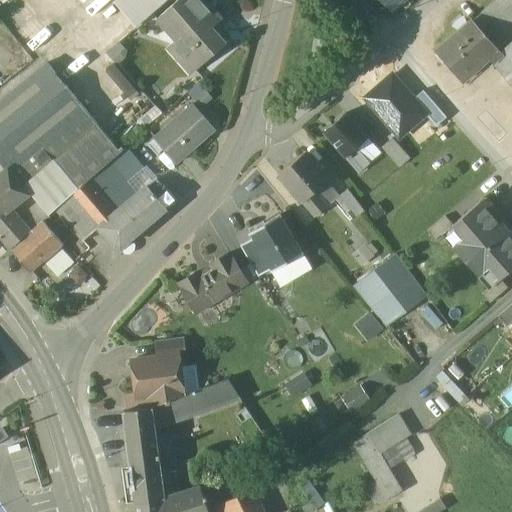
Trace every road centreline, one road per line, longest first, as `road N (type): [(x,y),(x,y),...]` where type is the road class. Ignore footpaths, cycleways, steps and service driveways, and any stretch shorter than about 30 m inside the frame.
road 1 (residential): [(251,136),(206,208),(46,376)]
road 2 (unknown): [(297,470),(511,267)]
road 3 (residential): [(511,177),(390,43)]
road 4 (residential): [(390,43),(271,136),(251,136)]
road 5 (primary): [(91,511),(46,376)]
road 6 (residential): [(284,0),(251,136)]
